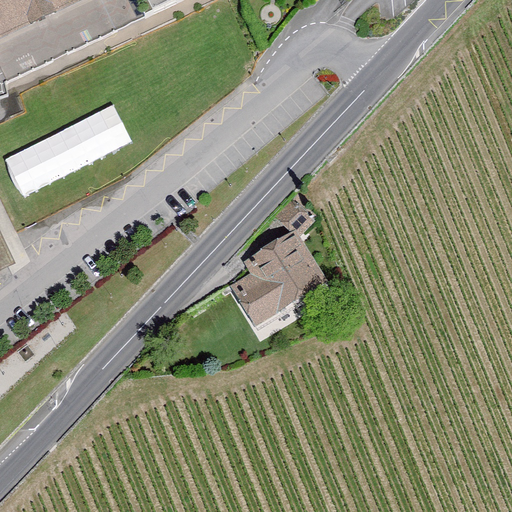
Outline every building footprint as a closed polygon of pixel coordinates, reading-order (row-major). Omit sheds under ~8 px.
[(106,0),(0,0),(0,67),(8,85),(122,32),(106,0)] [(140,0),(149,18),(186,0),(140,0)] [(28,196),(142,149),(125,110),(12,158),(28,196)] [(0,277),(19,268),(0,229),(0,277)] [(298,237),(253,266),(260,277),(237,291),(261,329),(329,285),(298,237)]
